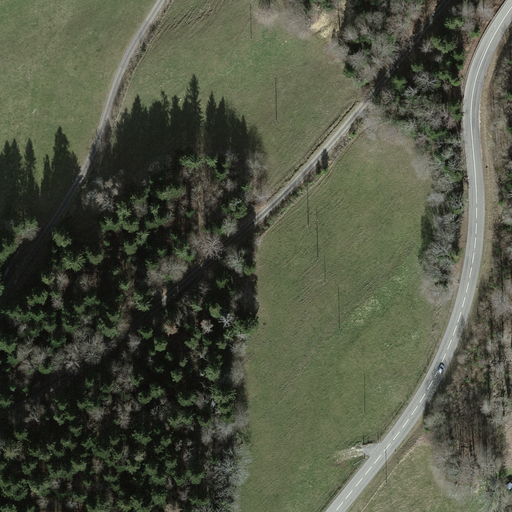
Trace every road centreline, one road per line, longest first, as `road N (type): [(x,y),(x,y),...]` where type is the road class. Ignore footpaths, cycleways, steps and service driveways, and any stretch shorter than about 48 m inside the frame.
road 1 (track): [(0,416),(88,368),(253,224),(453,0)]
road 2 (tertiary): [(511,4),(477,69),(470,125),(478,229),(453,336),(425,393),(336,511)]
road 3 (track): [(163,0),(128,53),(67,201),(0,295)]
